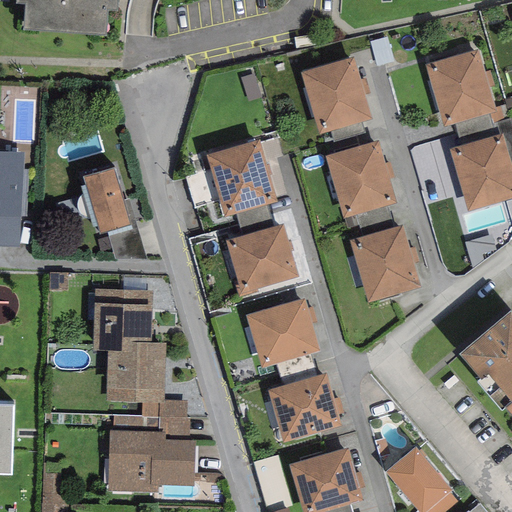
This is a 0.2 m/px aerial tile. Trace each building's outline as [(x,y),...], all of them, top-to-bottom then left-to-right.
[(25,4),(23,31),(106,36),(107,11),(117,11),(117,0),(17,0),(17,3),(25,4)] [(478,50),(425,66),(444,127),(497,112),(478,50)] [(354,57),(301,73),(319,135),(372,119),(354,57)] [(511,168),(502,135),(449,151),(468,212),(511,199),(511,168)] [(277,204),(259,140),(205,155),(224,218),(277,204)] [(377,142),(324,157),(342,219),(395,203),(377,142)] [(0,150),(0,246),(20,247),(23,151),(0,150)] [(114,168),(83,177),(100,235),(107,233),(130,226),(123,202),(114,168)] [(128,200),(123,202),(130,226),(107,233),(115,260),(145,260),(128,200)] [(239,299),(259,293),(258,290),(298,278),(282,224),(225,241),(238,285),(235,286),(239,299)] [(402,225),(349,241),(367,303),(420,287),(402,225)] [(94,290),(94,303),(152,305),(153,292),(94,290)] [(304,298),(245,315),(261,370),(320,352),(304,298)] [(92,351),(107,352),(130,352),(131,342),(150,343),(152,305),(94,303),(92,351)] [(511,313),(511,312),(459,354),(480,380),(477,382),(502,412),(505,409),(511,416),(511,313)] [(165,343),(150,343),(131,342),(130,352),(107,352),(106,402),(142,403),(164,403),(164,400),(165,343)] [(326,374),(267,391),(282,443),(341,427),(326,374)] [(187,401),(164,400),(164,403),(142,403),(141,416),(157,417),(187,417),(187,401)] [(12,406),(0,405),(0,475),(10,476),(12,406)] [(141,416),(113,416),(113,430),(157,432),(157,417),(141,416)] [(190,417),(187,417),(157,417),(157,432),(165,432),(164,440),(189,441),(190,417)] [(109,430),(107,492),(157,493),(157,485),(194,487),(195,441),(189,441),(164,440),(165,432),(157,432),(113,430),(109,430)] [(347,448),(289,465),(302,511),(325,511),(362,502),(347,448)] [(385,472),(418,511),(425,511),(449,492),(451,491),(415,448),(385,472)] [(445,511),(457,502),(449,492),(425,511),(445,511)]
